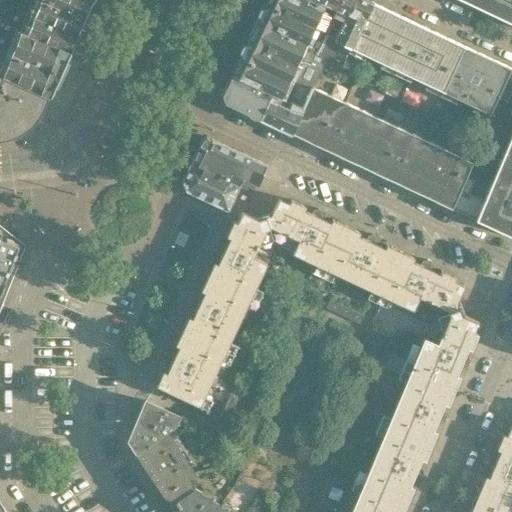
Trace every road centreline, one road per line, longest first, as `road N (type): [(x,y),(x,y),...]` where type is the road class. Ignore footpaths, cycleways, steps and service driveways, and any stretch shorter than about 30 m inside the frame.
road 1 (residential): [(232,0),(195,75),(200,115),(511,261)]
road 2 (residential): [(45,511),(22,462),(21,333),(47,256),(50,156)]
road 3 (tertiary): [(50,156),(101,112),(155,0)]
road 4 (residential): [(436,511),(499,363)]
